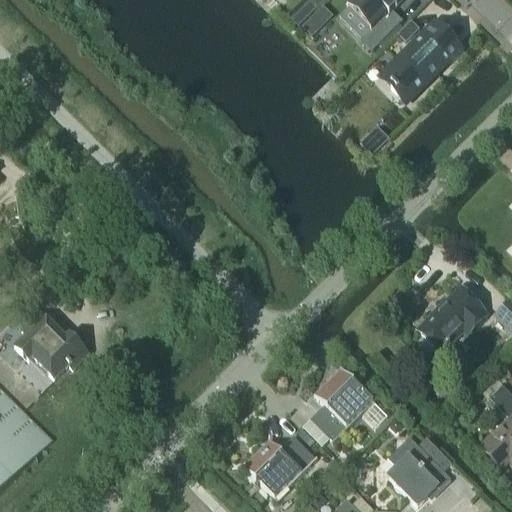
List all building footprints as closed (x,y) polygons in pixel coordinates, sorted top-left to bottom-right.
[(372,55),(401,25),(390,14),(404,0),(358,0),(350,9),(348,10),(349,11),(370,33),(361,43),(360,43),(372,55)] [(296,11),(287,20),(298,32),(308,22),(296,11)] [(312,21),(301,32),(311,42),(322,31),(312,21)] [(406,47),(419,33),(410,24),(397,38),(406,47)] [(383,79),(407,103),(457,55),(433,30),(383,79)] [(377,132),(359,151),(371,162),(389,144),(377,132)] [(484,322),(480,318),(482,316),(459,293),(416,335),(421,340),(421,343),(431,353),(434,354),(439,358),(444,353),(444,354),(448,350),(448,349),(461,335),(466,340),(484,322)] [(494,322),(505,334),(511,340),(511,310),(508,307),(494,322)] [(87,357),(68,338),(65,341),(39,315),(20,334),(24,338),(13,350),(28,364),(31,361),(53,382),(67,368),(71,372),(87,357)] [(362,417),(373,406),(340,373),(313,400),(324,410),(310,424),(333,447),(361,419),(360,418),(362,417)] [(511,400),(501,390),(488,403),(508,423),(478,452),(500,474),(508,467),(511,471),(511,400)] [(0,496),(51,444),(0,393),(0,496)] [(362,417),(376,431),(388,420),(374,405),(373,406),(362,417)] [(394,421),(387,428),(393,434),(397,434),(402,429),(394,421)] [(287,492),(316,464),(293,441),(279,455),(268,444),(241,471),(274,504),(286,491),(287,492)] [(439,494),(450,484),(442,477),(451,468),(426,443),(417,451),(408,442),(387,464),(397,474),(388,482),(393,487),(394,491),(395,493),(398,495),(401,496),(417,511),(436,492),(439,494)] [(332,464),(324,472),(333,482),(342,473),(332,464)] [(308,510),(309,511),(320,511),(326,506),(319,499),(308,510)]
